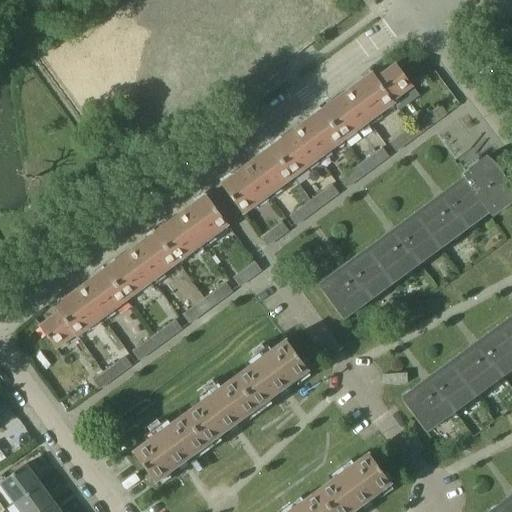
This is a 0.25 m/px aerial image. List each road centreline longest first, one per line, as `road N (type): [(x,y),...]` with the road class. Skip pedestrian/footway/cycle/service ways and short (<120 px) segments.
road 1 (residential): [(453,511),(200,169)]
road 2 (residential): [(200,169),(416,9)]
road 3 (residential): [(0,315),(200,169)]
road 4 (residential): [(117,511),(0,349)]
road 5 (residential): [(511,136),(416,9)]
